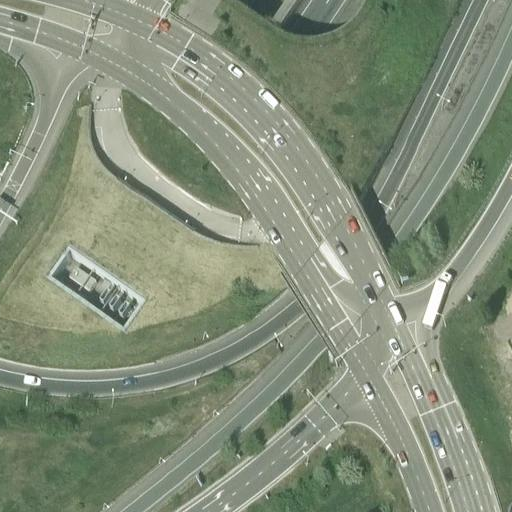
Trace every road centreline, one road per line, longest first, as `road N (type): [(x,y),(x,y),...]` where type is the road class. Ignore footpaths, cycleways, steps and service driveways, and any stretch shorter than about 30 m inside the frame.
road 1 (trunk): [(0,379),(78,388),(138,383),(222,355),(292,311),(376,205),(480,0)]
road 2 (trunk): [(129,511),(240,420),(348,310),(435,187),(511,37)]
road 3 (motorway): [(0,492),(331,0)]
road 4 (motorway): [(272,0),(0,387)]
road 5 (primary): [(89,54),(158,96),(232,169),(367,375)]
road 6 (primary): [(400,337),(324,193),(282,134),(207,66),(129,20)]
road 7 (trunk): [(208,0),(0,303)]
road 8 (trunk): [(211,511),(367,375)]
road 9 (trunk): [(400,337),(451,278),(511,183)]
road 10 (secondary): [(469,511),(400,337)]
road 11 (trunk): [(89,54),(66,77),(0,210)]
road 12 (secondary): [(367,375),(427,511)]
